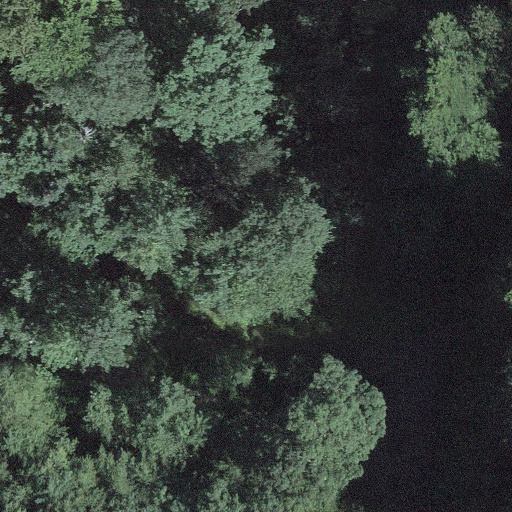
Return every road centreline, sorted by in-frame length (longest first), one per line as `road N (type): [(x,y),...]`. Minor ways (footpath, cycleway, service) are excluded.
road 1 (track): [(0,342),(304,438),(398,435),(451,376),(511,225)]
road 2 (track): [(451,376),(242,333),(0,191)]
